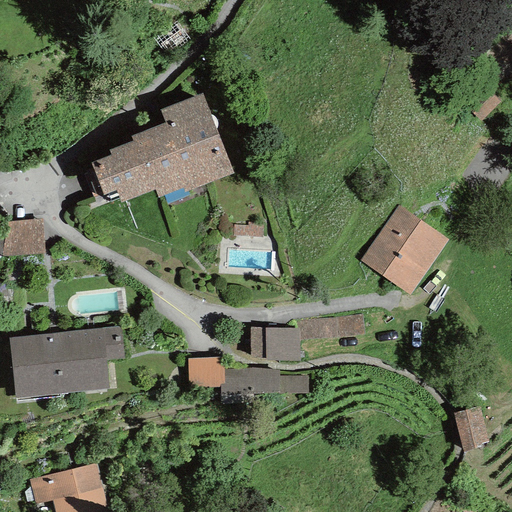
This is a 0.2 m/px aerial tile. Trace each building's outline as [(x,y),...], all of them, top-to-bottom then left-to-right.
[(184,192),(232,174),(202,95),(160,110),(164,123),(130,136),(132,142),(110,150),(112,156),(92,164),(95,170),(83,174),(92,199),(101,195),(102,198),(114,194),(118,205),(155,190),(158,197),(183,188),(184,192)] [(447,240),(399,206),(359,261),(409,295),(447,240)] [(2,256),(44,254),(41,220),(2,223),(4,239),(2,256)] [(262,238),(263,222),(247,222),(247,226),(234,225),(233,236),(262,238)] [(293,320),(293,327),(299,327),(299,338),(336,336),(363,332),(362,313),(336,317),(293,320)] [(121,326),(8,338),(16,398),(109,389),(107,360),(123,358),(121,326)] [(293,327),(249,326),(249,355),(299,356),(299,338),(299,327),(293,327)] [(222,355),(188,357),(188,385),(219,385),(221,393),(277,389),(277,391),(308,391),(307,374),(279,375),(278,367),(257,366),(224,368),(222,355)] [(479,407),(453,413),(463,452),(481,447),(481,444),(488,443),(479,407)] [(95,464),(29,479),(36,504),(52,500),(55,511),(105,511),(109,511),(95,464)]
